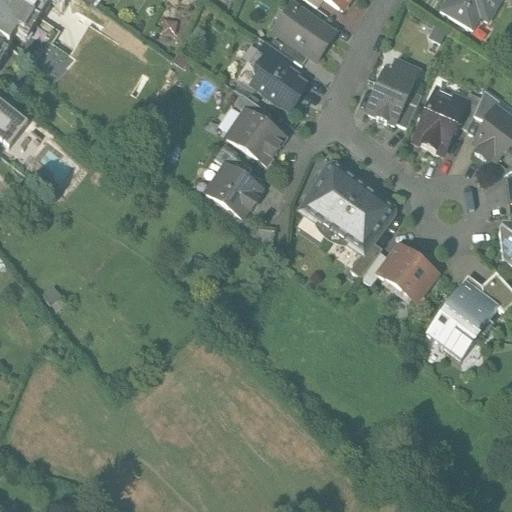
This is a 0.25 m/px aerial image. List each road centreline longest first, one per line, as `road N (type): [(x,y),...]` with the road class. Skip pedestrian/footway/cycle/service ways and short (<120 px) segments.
road 1 (residential): [(326,120),(283,204),(280,248)]
road 2 (residential): [(436,196),(456,186),(476,194),(483,214),(475,230),(455,236),(430,214)]
road 3 (residential): [(385,0),(326,120)]
road 4 (residential): [(326,120),(436,196)]
